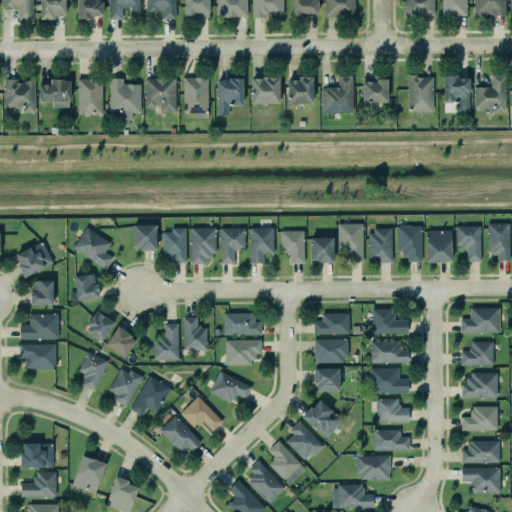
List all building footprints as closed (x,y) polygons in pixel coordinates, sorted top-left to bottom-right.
[(0,0),(31,0),(31,19),(17,19),(17,7),(0,7),(0,0)] [(64,0),(65,15),(54,15),(54,19),(40,18),(39,0),(64,0)] [(76,0),(76,18),(84,18),(84,19),(91,19),(91,14),(95,14),(95,15),(102,15),(102,0),(76,0)] [(138,0),(139,11),(130,11),(130,6),(121,6),(121,19),(108,19),(108,0),(138,0)] [(174,0),(174,18),(161,18),(161,11),(145,11),(145,0),(174,0)] [(209,0),(209,12),(208,12),(208,17),(199,17),(199,12),(195,12),(195,15),(184,15),(183,0),(209,0)] [(216,0),(216,14),(221,14),(221,16),(236,16),(246,16),(246,0),(216,0)] [(251,17),(251,0),(282,0),(282,14),(265,14),(265,17),(251,17)] [(291,0),(292,16),(300,16),(300,13),(317,13),(317,0),(291,0)] [(354,0),(324,0),(324,16),(341,16),(341,13),(354,13),(354,0)] [(403,0),(403,15),(433,15),(433,0),(403,0)] [(465,0),(466,15),(441,15),(441,0),(465,0)] [(473,0),(473,15),(504,15),(504,0),(473,0)] [(432,76),(417,76),(417,74),(407,74),(407,111),(432,111),(432,76)] [(457,78),(457,74),(443,74),(443,102),(452,102),(452,101),(457,101),(457,112),(468,112),(468,78),(457,78)] [(490,87),(490,74),(505,74),(505,111),(493,111),(493,108),(474,108),(473,87),(490,87)] [(338,87),(338,75),(351,75),(352,112),(321,112),(321,87),(338,87)] [(387,79),(387,102),(362,102),(362,77),(370,77),(370,75),(377,75),(377,79),(387,79)] [(261,78),(261,76),(279,76),(279,103),(251,102),(251,78),(261,78)] [(298,79),(287,80),(287,103),(312,103),(312,76),(298,76),(298,79)] [(182,77),(183,112),(207,112),(207,77),(182,77)] [(232,103),(228,103),(228,114),(217,114),(216,80),(228,80),(228,77),(242,77),(242,104),(232,104),(232,103)] [(16,82),(16,78),(3,78),(3,107),(22,107),(22,112),(34,112),(34,80),(24,80),(24,82),(16,82)] [(69,80),(63,80),(63,78),(50,78),(50,84),(38,84),(38,101),(51,101),(52,107),(68,106),(68,100),(70,100),(69,80)] [(77,78),(77,114),(101,114),(101,78),(77,78)] [(122,83),(122,78),(109,78),(109,112),(140,112),(140,83),(122,83)] [(159,105),(154,105),(153,107),(146,107),(144,105),(144,78),(175,78),(175,111),(160,111),(159,105)] [(337,223),(362,223),(362,262),(351,262),(351,252),(337,252),(337,223)] [(508,223),(508,260),(496,260),(496,254),(490,254),(490,252),(487,252),(487,223),(508,223)] [(155,224),(155,249),(139,249),(139,247),(133,247),(132,225),(155,224)] [(420,225),(420,261),(407,261),(407,256),(401,256),(401,251),(396,251),(396,225),(420,225)] [(479,225),(479,261),(466,261),(466,247),(460,248),(459,245),(455,245),(454,225),(479,225)] [(85,226),(109,242),(103,252),(111,257),(104,269),(72,247),(85,226)] [(185,227),(186,262),(172,262),(172,256),(162,256),(161,232),(171,232),(171,228),(185,227)] [(190,227),(190,263),(204,263),(203,258),(210,258),(210,252),(215,252),(215,227),(190,227)] [(249,227),(249,262),(262,262),(262,253),(272,253),(272,227),(249,227)] [(391,227),(391,262),(377,262),(377,260),(368,260),(367,232),(373,232),(372,227),(391,227)] [(244,228),(244,250),(233,250),(233,263),(220,263),(220,228),(244,228)] [(450,229),(450,261),(426,261),(426,230),(450,229)] [(280,230),(303,230),(303,262),(290,263),(290,254),(286,254),(286,252),(280,252),(280,230)] [(332,237),(333,262),(316,262),(316,259),(310,259),(310,237),(332,237)] [(42,240),(53,262),(23,276),(18,265),(20,263),(15,254),(42,240)] [(92,273),(92,277),(94,277),(95,283),(97,283),(98,297),(76,300),(73,276),(92,273)] [(52,280),(52,304),(30,305),(30,290),(32,290),(32,284),(33,284),(33,280),(52,280)] [(469,318),(469,306),(498,306),(498,332),(460,332),(460,318),(469,318)] [(394,319),(394,312),(391,313),(391,308),(371,308),(371,333),(407,332),(407,319),(394,319)] [(95,310),(114,323),(100,341),(86,331),(89,326),(86,324),(95,310)] [(251,312),(251,315),(253,315),(254,321),(260,321),(260,334),(222,334),(222,312),(251,312)] [(321,320),(321,312),(348,312),(348,333),(313,333),(313,320),(321,320)] [(28,324),(28,314),(57,314),(57,338),(19,339),(19,324),(28,324)] [(196,325),(199,325),(199,328),(205,328),(205,349),(183,349),(182,317),(196,317),(196,325)] [(177,323),(177,359),(153,359),(153,340),(157,340),(157,337),(164,337),(164,323),(177,323)] [(117,326),(131,335),(130,338),(134,341),(123,357),(105,344),(117,326)] [(346,338),(347,356),(342,356),(342,362),(314,362),(314,355),(313,355),(313,338),(346,338)] [(260,339),(260,352),(255,353),(255,359),(250,359),(250,364),(224,364),(224,339),(260,339)] [(407,349),(407,362),(369,362),(369,340),(399,339),(399,342),(401,342),(401,349),(407,349)] [(492,340),(470,340),(470,347),(468,347),(468,350),(460,350),(460,365),(492,364),(492,340)] [(24,357),(18,357),(18,344),(54,344),(54,368),(24,368),(24,357)] [(86,351),(107,361),(94,390),(81,384),(85,376),(82,375),(83,373),(77,370),(86,351)] [(338,366),(339,389),(316,390),(316,384),(314,384),(313,367),(338,366)] [(407,378),(407,391),(368,392),(368,367),(397,366),(398,378),(407,378)] [(129,369),(141,376),(124,406),(113,399),(116,394),(108,389),(120,368),(127,373),(129,369)] [(219,370),(251,387),(245,399),(236,394),(233,400),(230,399),(229,402),(208,391),(219,370)] [(470,377),(470,372),(496,371),(496,397),(460,397),(460,383),(465,383),(465,377),(470,377)] [(149,375),(169,388),(155,412),(145,407),(140,415),(129,408),(149,375)] [(197,395),(222,421),(212,431),(202,421),(198,425),(196,423),(192,426),(179,413),(197,395)] [(407,407),(408,420),(376,421),(375,398),(397,397),(397,404),(399,404),(399,407),(407,407)] [(319,399),(342,417),(327,437),(301,416),(310,405),(312,407),(319,399)] [(470,416),(470,409),(472,409),(472,405),(496,405),(496,429),(460,429),(460,416),(470,416)] [(174,414),(200,441),(191,450),(187,446),(180,452),(158,429),(174,414)] [(298,420),(322,445),(311,455),(308,452),(302,458),(285,441),(293,433),(288,429),(298,420)] [(399,436),(399,428),(372,429),(373,449),(408,449),(408,436),(399,436)] [(277,439),(304,468),(288,483),(269,463),(273,459),(271,458),(273,455),(268,449),(277,439)] [(467,449),(467,443),(469,443),(469,439),(498,439),(498,461),(461,462),(461,449),(467,449)] [(52,442),(52,466),(20,466),(20,453),(19,453),(19,442),(52,442)] [(81,454),(105,462),(94,493),(70,485),(81,454)] [(389,454),(389,468),(388,468),(388,471),(388,478),(359,478),(359,473),(355,473),(354,455),(389,454)] [(257,459),(284,486),(268,502),(248,481),(250,479),(248,477),(252,473),(248,468),(257,459)] [(499,466),(499,491),(470,492),(470,480),(460,480),(460,467),(499,466)] [(55,471),(55,496),(20,496),(19,482),(33,482),(33,476),(35,476),(35,471),(55,471)] [(127,482),(128,480),(114,474),(103,503),(128,511),(137,487),(127,482)] [(237,479),(264,507),(258,511),(234,511),(226,503),(234,496),(227,489),(237,479)] [(360,486),(360,483),(337,483),(337,507),(372,507),(372,493),(363,493),(363,486),(360,486)] [(57,503),(57,511),(25,511),(25,506),(28,506),(28,503),(57,503)]
